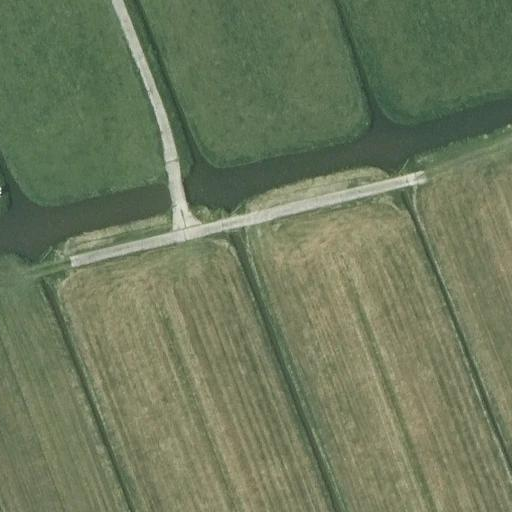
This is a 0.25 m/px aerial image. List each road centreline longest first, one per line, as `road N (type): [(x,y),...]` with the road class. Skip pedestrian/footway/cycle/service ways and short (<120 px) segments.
road 1 (track): [(46,271),(423,178)]
road 2 (track): [(178,239),(164,123),(117,0)]
